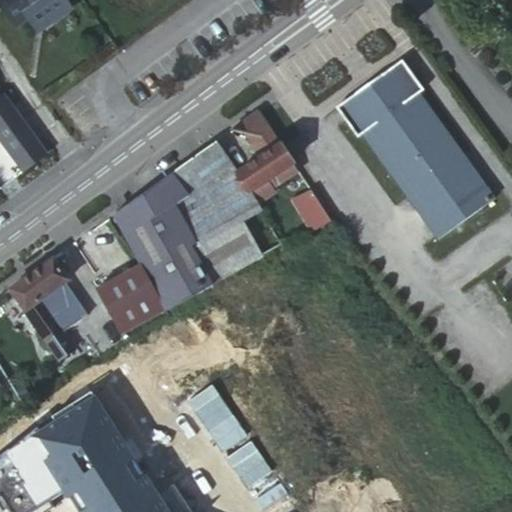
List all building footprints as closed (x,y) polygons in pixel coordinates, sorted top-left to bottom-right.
[(73,10),(65,0),(0,0),(0,7),(14,27),(28,17),(35,28),(44,29),(73,10)] [(358,91),(336,107),(356,136),(360,133),(438,240),(494,199),(418,92),(422,88),(402,59),(381,75),(384,80),(361,96),(358,91)] [(0,98),(0,126),(15,116),(1,97),(0,98)] [(262,157),(238,173),(257,204),(275,192),(272,188),(298,171),(293,164),(292,163),(280,145),(280,143),(258,112),(244,122),(242,132),(247,133),(262,157)] [(0,139),(22,169),(44,154),(16,117),(15,116),(0,126),(0,139)] [(238,173),(216,142),(171,175),(187,196),(175,206),(196,243),(190,246),(192,250),(253,218),(252,215),(261,210),(257,204),(238,173)] [(187,196),(171,175),(151,189),(112,217),(165,309),(211,284),(210,283),(192,250),(190,246),(196,243),(175,206),(187,196)] [(329,219),(311,191),(295,203),(314,232),(330,221),(329,219)] [(192,250),(210,283),(270,249),(253,218),(192,250)] [(326,248),(314,255),(323,272),(336,265),(326,248)] [(323,272),(314,255),(296,265),(305,281),(323,272)] [(53,259),(10,290),(58,359),(75,347),(41,299),(64,283),(68,280),(53,259)] [(119,333),(163,308),(138,265),(94,289),(119,333)] [(305,281),(296,265),(249,291),(259,308),(305,281)] [(64,283),(41,299),(63,330),(87,314),(64,283)]
